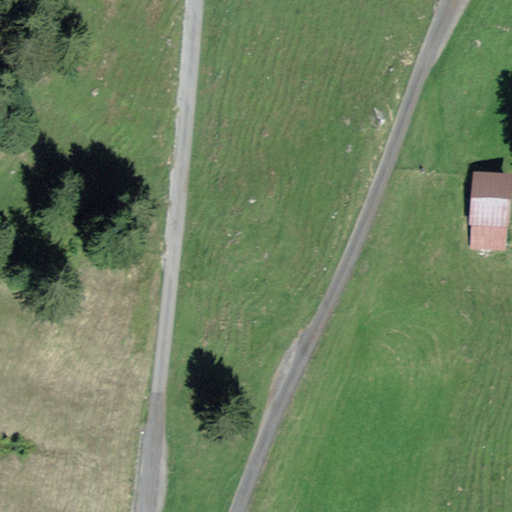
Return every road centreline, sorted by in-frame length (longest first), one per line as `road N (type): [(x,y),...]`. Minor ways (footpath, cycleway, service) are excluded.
road 1 (track): [(238,511),(454,0)]
road 2 (track): [(196,0),(147,511)]
